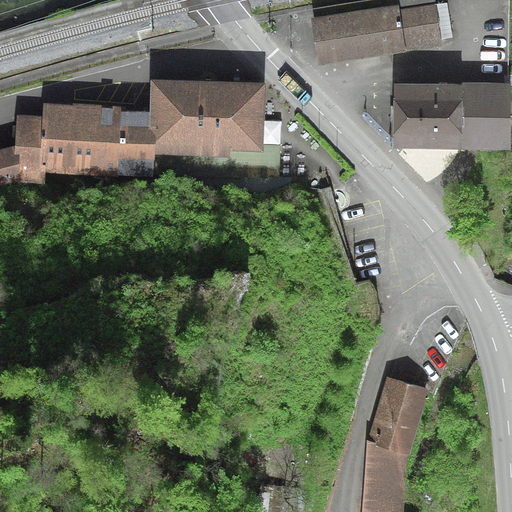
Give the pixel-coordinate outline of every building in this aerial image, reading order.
[(316,19),(322,56),(402,44),(402,42),(441,37),(436,2),(397,8),(397,7),(360,12),(360,9),(340,12),(340,15),(316,19)] [(152,82),(152,113),(151,174),(276,179),(277,148),(258,147),(261,86),(207,84),(152,82)] [(506,147),(507,87),(395,86),(395,118),(394,145),(506,147)] [(16,120),(15,149),(16,187),(42,188),(43,171),(151,175),(151,174),(152,113),(122,113),(122,110),(72,106),(72,109),(42,107),(41,122),(16,120)] [(0,189),(16,187),(15,149),(0,152),(0,189)] [(370,443),(365,511),(399,511),(404,453),(423,390),(388,380),(370,443)]
